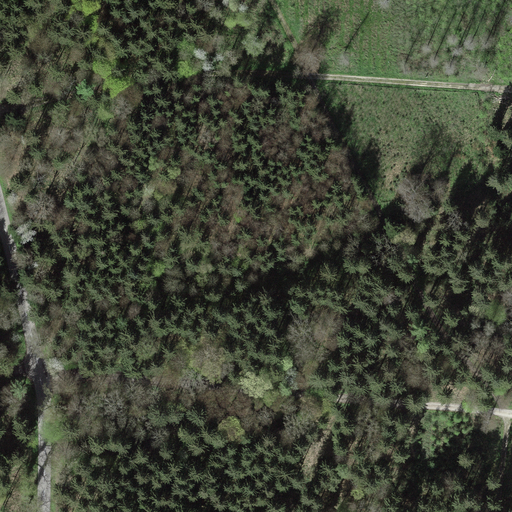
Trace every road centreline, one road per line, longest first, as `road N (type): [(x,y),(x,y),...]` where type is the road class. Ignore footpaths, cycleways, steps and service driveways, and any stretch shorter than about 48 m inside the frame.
road 1 (track): [(496,511),(507,415),(445,344),(271,0)]
road 2 (track): [(511,88),(223,73),(0,110)]
road 3 (track): [(511,416),(0,372)]
road 4 (tertiary): [(0,208),(39,371),(42,511)]
